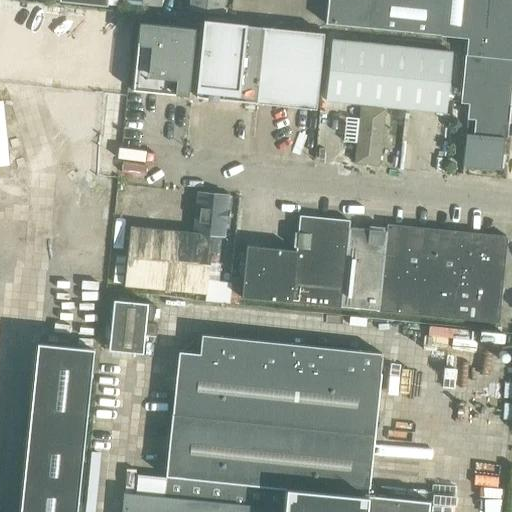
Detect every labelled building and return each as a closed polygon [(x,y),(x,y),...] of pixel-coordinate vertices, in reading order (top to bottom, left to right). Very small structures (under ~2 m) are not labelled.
[(190,0),(189,10),(222,14),(223,0),(190,0)] [(466,53),(465,53),(465,54),(466,54),(463,85),(462,85),(462,86),(463,86),(461,101),(460,101),(460,102),(469,103),(468,118),(467,118),(462,166),(500,170),(502,148),(509,149),(510,138),(506,138),(511,75),(511,0),(328,0),(326,24),(468,38),(466,53)] [(264,28),(204,21),(196,97),(257,103),(264,28)] [(132,90),(188,96),(195,29),(139,23),(132,90)] [(324,34),(264,28),(257,103),(316,110),(324,34)] [(326,100),(357,103),(389,107),(446,113),(452,52),(332,40),(326,100)] [(0,164),(11,164),(5,100),(0,100),(0,164)] [(389,107),(357,103),(351,165),(382,168),(389,107)] [(396,110),(394,112),(394,116),(397,119),(400,119),(403,116),(403,112),(400,110),(396,110)] [(221,195),(191,192),(187,232),(217,235),(221,195)] [(241,297),(349,308),(356,241),(354,241),(356,225),(349,225),(349,221),(331,219),(330,226),(323,225),(324,218),(300,216),(296,250),(247,245),(241,297)] [(356,241),(349,308),(498,323),(507,236),(465,232),(464,237),(457,236),(457,231),(387,224),(386,228),(366,226),(364,242),(356,241)] [(366,226),(356,225),(354,241),(356,241),(364,242),(366,226)] [(211,235),(130,227),(125,285),(205,293),(211,235)] [(229,302),(231,283),(208,281),(206,299),(229,302)] [(153,322),(154,304),(113,300),(108,350),(142,353),(146,321),(153,322)] [(427,511),(428,502),(367,495),(382,353),(262,341),(202,334),(200,355),(179,353),(166,480),(137,477),(135,495),(124,494),(122,511),(427,511)] [(75,511),(93,349),(38,343),(19,511),(75,511)]
